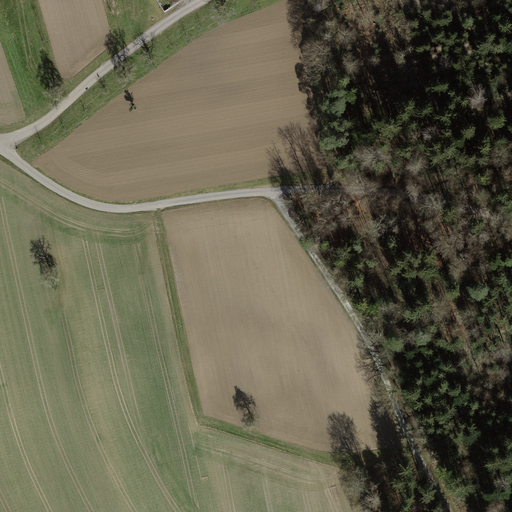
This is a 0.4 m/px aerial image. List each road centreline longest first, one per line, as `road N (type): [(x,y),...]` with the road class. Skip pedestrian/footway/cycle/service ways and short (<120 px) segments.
road 1 (track): [(0,146),(87,202),(122,206),(383,181),(511,223)]
road 2 (track): [(274,186),(459,511)]
road 3 (residential): [(0,145),(36,130),(166,22),(209,0)]
